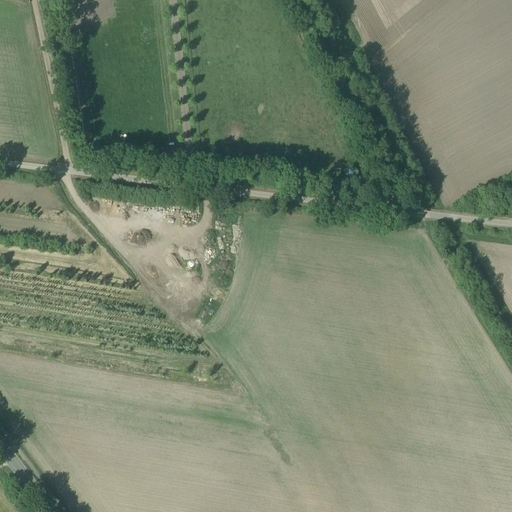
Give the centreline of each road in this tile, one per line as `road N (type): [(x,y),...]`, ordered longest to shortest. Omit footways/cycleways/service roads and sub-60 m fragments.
road 1 (unclassified): [(511,224),(0,163)]
road 2 (track): [(398,211),(389,169),(300,0)]
